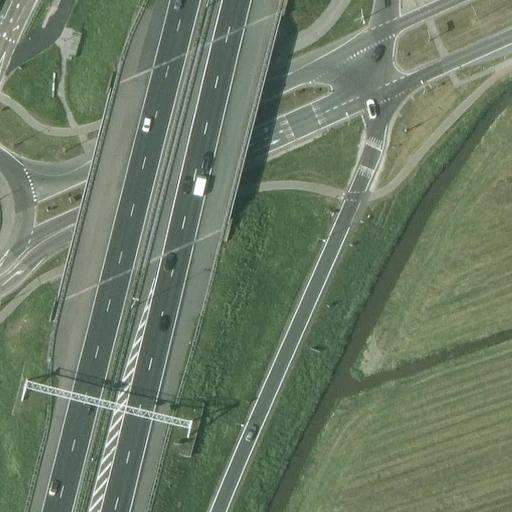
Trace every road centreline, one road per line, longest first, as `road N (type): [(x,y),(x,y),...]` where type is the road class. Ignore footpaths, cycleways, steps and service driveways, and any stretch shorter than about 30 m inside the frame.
road 1 (motorway): [(184,0),(55,511)]
road 2 (motorway): [(112,511),(235,0)]
road 3 (motorway): [(217,511),(354,197),(376,141),(383,93)]
road 4 (primary): [(385,29),(285,86),(85,173),(22,186)]
road 5 (primary): [(72,224),(383,93)]
road 6 (secondary): [(383,93),(511,36)]
